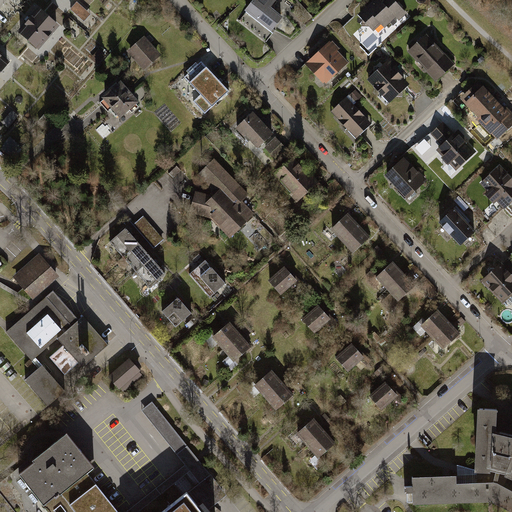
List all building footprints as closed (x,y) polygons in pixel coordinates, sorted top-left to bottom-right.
[(280,0),(253,0),(239,20),(267,40),(283,19),(272,11),(280,0)] [(406,12),(394,0),(375,0),(358,16),(379,37),(406,12)] [(73,8),(85,22),(92,16),(80,2),(73,8)] [(57,33),(36,15),(16,38),(37,56),(57,33)] [(453,66),(426,35),(407,52),(435,82),(453,66)] [(160,56),(144,38),(127,53),(143,71),(160,56)] [(350,59),(332,40),(304,66),(322,85),(350,59)] [(232,95),(201,61),(181,79),(195,93),(185,102),(203,122),(232,95)] [(408,83),(387,61),(368,79),(388,101),(408,83)] [(498,101),(479,82),(458,102),(477,122),(498,101)] [(136,108),(119,87),(101,102),(118,122),(136,108)] [(372,121),(349,96),(331,113),(354,138),(372,121)] [(511,115),(498,101),(477,122),(496,140),(511,123),(511,115)] [(12,111),(4,123),(11,128),(19,115),(12,111)] [(273,137),(250,114),(235,129),(258,153),(273,137)] [(475,153),(445,121),(427,137),(458,170),(475,153)] [(12,159),(23,148),(12,137),(1,147),(12,159)] [(427,179),(404,155),(382,176),(405,200),(427,179)] [(315,185),(292,159),(273,175),(296,202),(315,185)] [(199,174),(217,194),(212,198),(198,194),(192,211),(211,216),(231,236),(253,214),(241,201),(247,195),(214,161),(199,174)] [(511,198),(511,178),(499,166),(480,184),(503,207),(511,198)] [(477,234),(456,212),(440,228),(460,249),(477,234)] [(145,216),(134,225),(154,248),(165,238),(145,216)] [(369,240),(348,217),(330,233),(352,256),(369,240)] [(130,227),(108,243),(125,261),(145,244),(130,227)] [(145,244),(125,261),(135,273),(138,276),(157,260),(145,244)] [(55,276),(36,253),(10,275),(29,298),(55,276)] [(157,260),(138,276),(151,291),(170,275),(157,260)] [(224,285),(204,261),(188,275),(209,298),(224,285)] [(414,284),(393,263),(377,279),(398,300),(414,284)] [(511,293),(511,274),(500,263),(483,280),(504,302),(511,293)] [(275,297),(295,284),(284,268),(264,282),(275,297)] [(79,366),(105,344),(79,315),(75,319),(49,290),(3,331),(29,360),(54,338),(79,366)] [(189,311),(174,296),(153,315),(167,330),(189,311)] [(330,322),(318,309),(301,322),(313,336),(330,322)] [(448,324),(438,315),(422,330),(433,341),(445,352),(460,336),(448,324)] [(230,324),(211,339),(224,353),(241,337),(230,324)] [(241,337),(224,353),(236,366),(254,350),(241,337)] [(363,362),(351,348),(335,361),(348,375),(363,362)] [(139,370),(130,359),(109,377),(119,388),(139,370)] [(62,391),(38,364),(22,378),(45,405),(62,391)] [(281,384),(271,374),(254,387),(264,399),(281,384)] [(281,384),(264,399),(274,410),(291,396),(281,384)] [(397,400),(385,385),(369,397),(380,412),(397,400)] [(152,403),(142,410),(185,467),(124,511),(140,511),(189,471),(198,484),(183,493),(197,511),(202,511),(228,496),(152,403)] [(511,437),(496,433),(497,409),(479,409),(478,477),(478,485),(456,484),(456,477),(429,478),(412,479),(414,503),(492,500),(511,510),(511,437)] [(313,420),(295,434),(306,447),(323,432),(313,420)] [(323,432),(306,447),(318,459),(334,444),(323,432)] [(60,496),(87,474),(91,471),(64,437),(16,475),(43,510),(60,496)] [(116,511),(87,474),(60,496),(72,511),(197,511),(183,493),(159,511),(116,511)]
